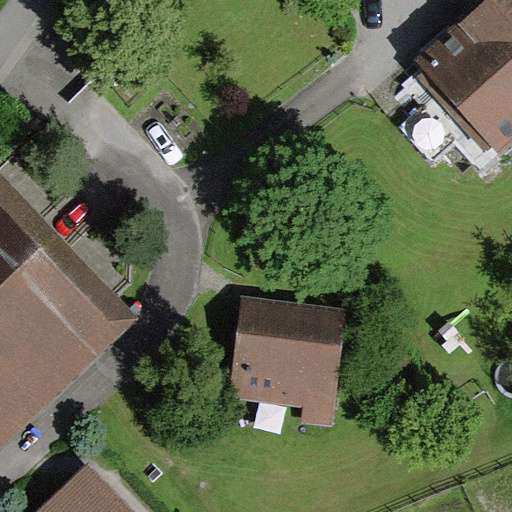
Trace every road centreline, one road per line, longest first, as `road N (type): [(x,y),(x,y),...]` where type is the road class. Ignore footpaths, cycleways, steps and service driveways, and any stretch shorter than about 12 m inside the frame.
road 1 (unknown): [(175,219),(193,296),(183,324),(0,506)]
road 2 (unknown): [(175,219),(301,150),(346,103),(374,67),(372,11),(379,0)]
road 3 (unknown): [(0,76),(175,219)]
